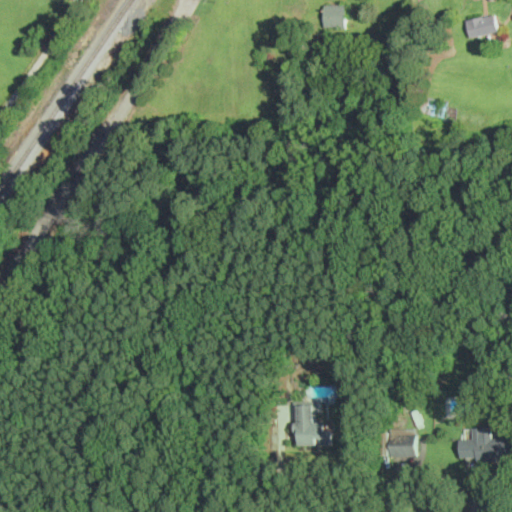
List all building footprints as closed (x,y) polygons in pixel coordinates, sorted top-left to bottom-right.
[(325,2),(325,25),(348,25),(348,2),(325,2)] [(472,35),(500,29),(496,12),(468,18),(472,35)] [(334,444),(334,428),(326,428),(326,421),(318,421),(318,402),(298,402),(298,444),(334,444)] [(511,459),(511,436),(495,436),(495,425),(473,425),(473,436),(462,437),(462,459),(511,459)] [(418,427),(392,427),(392,455),(418,455),(418,427)]
